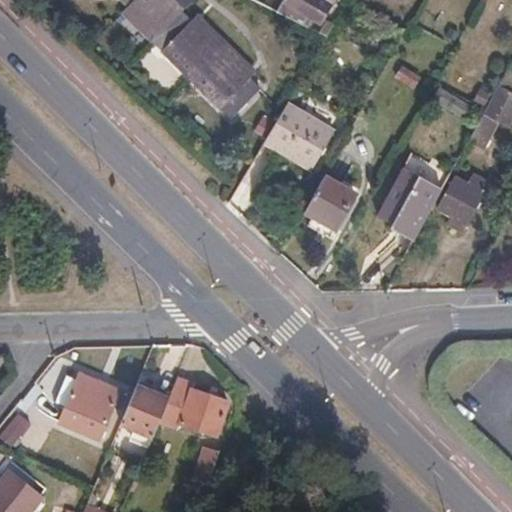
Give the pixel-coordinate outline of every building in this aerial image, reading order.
[(115,0),(116,0),(121,0),(127,6),(120,14),(151,45),(153,43),(227,119),(257,88),(245,75),(253,66),(190,7),(197,0),(115,0)] [(284,0),(283,2),(320,24),(331,5),(321,0),(284,0)] [(511,63),(510,63),(484,113),(468,143),(483,150),(498,124),(508,130),(511,122),(511,63)] [(399,78),(415,88),(420,77),(405,69),(399,78)] [(466,119),(473,107),(440,88),(434,100),(466,119)] [(335,132),(288,104),(265,143),(312,171),(335,132)] [(390,229),(415,242),(442,190),(403,169),(378,216),(392,224),(390,229)] [(463,231),(489,183),(475,175),(469,184),(457,177),(439,210),(451,217),(448,223),(463,231)] [(356,194),(326,177),(306,212),(337,229),(356,194)] [(120,426),(152,440),(159,423),(171,395),(155,389),(156,385),(146,381),(150,371),(143,368),(120,426)] [(60,423),(99,440),(120,390),(82,373),(60,423)] [(191,388),(176,383),(171,395),(159,423),(177,429),(180,423),(216,437),(228,404),(192,390),(191,388)] [(16,412),(0,433),(0,437),(13,447),(30,422),(16,412)] [(208,485),(212,473),(219,453),(205,447),(194,480),(208,485)] [(0,511),(32,511),(44,498),(9,471),(0,482),(0,511)]
